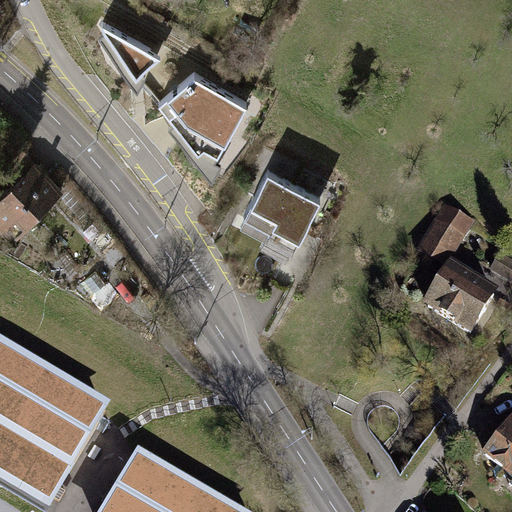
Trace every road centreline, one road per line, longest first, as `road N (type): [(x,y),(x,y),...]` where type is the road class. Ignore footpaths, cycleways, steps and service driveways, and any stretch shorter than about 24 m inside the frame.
road 1 (residential): [(200,301),(213,279),(200,243),(59,58),(27,0)]
road 2 (tertiary): [(200,301),(125,197),(0,67)]
road 3 (tertiary): [(337,511),(200,301)]
